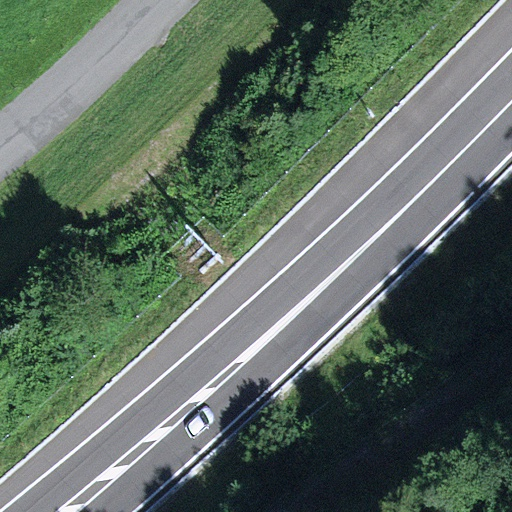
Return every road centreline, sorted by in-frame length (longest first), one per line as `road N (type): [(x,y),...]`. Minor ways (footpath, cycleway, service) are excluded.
road 1 (trunk): [(63,511),(317,284),(511,86)]
road 2 (unclassified): [(0,146),(83,78),(159,0)]
